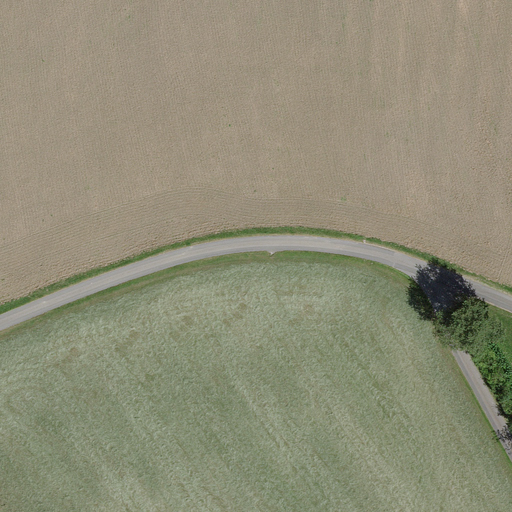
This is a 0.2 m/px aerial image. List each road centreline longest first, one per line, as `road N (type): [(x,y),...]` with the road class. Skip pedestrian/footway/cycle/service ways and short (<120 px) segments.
road 1 (residential): [(0,320),(179,252),(257,241),(325,242),(386,255),(511,305)]
road 2 (track): [(511,451),(438,315),(428,271)]
